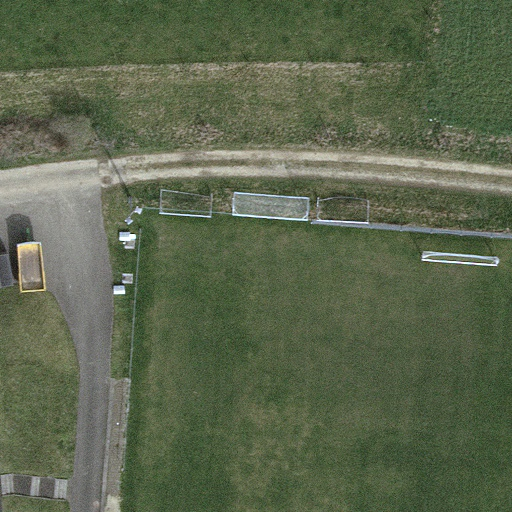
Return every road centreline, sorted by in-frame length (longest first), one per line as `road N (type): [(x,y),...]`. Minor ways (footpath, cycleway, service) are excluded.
road 1 (track): [(152,165),(444,173),(511,183)]
road 2 (residential): [(0,184),(152,165)]
